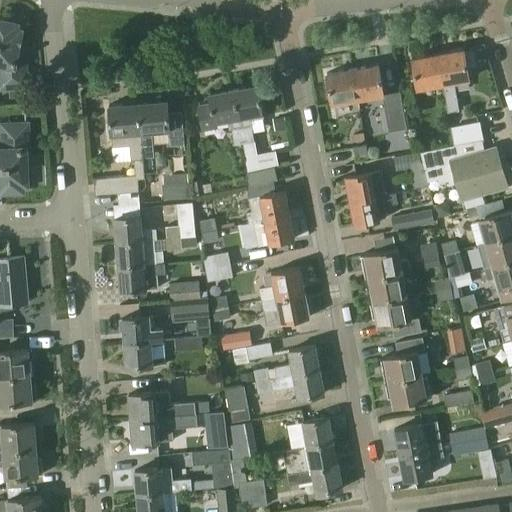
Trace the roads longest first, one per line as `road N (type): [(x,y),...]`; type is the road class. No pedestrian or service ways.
road 1 (residential): [(284,15),(373,511)]
road 2 (residential): [(100,511),(71,218)]
road 3 (residential): [(71,218),(54,0)]
road 4 (residential): [(152,0),(284,15)]
